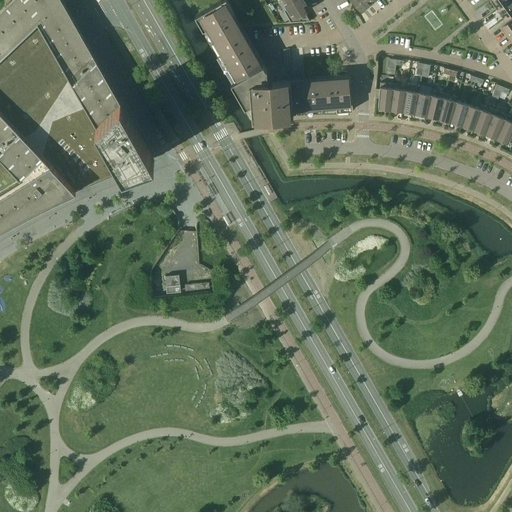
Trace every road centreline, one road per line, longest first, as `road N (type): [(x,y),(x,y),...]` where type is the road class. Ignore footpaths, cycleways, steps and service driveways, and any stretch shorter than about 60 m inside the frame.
road 1 (secondary): [(433,511),(140,0)]
road 2 (secondary): [(125,0),(413,511)]
road 3 (residential): [(511,76),(353,44)]
road 4 (residential): [(511,193),(463,171),(363,150)]
